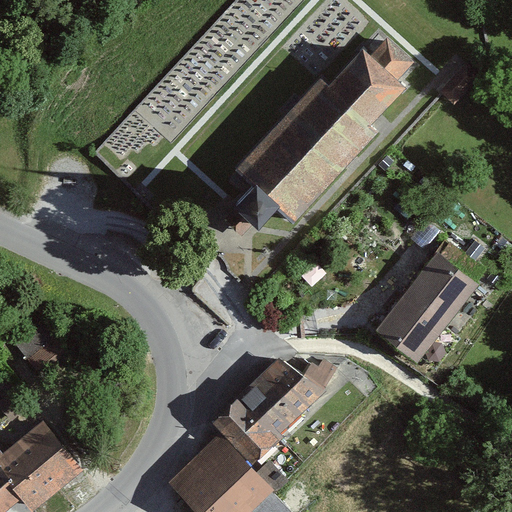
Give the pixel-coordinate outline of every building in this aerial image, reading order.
[(230,220),(246,235),(277,206),(295,223),(384,130),(377,122),(414,85),(405,75),(419,63),(390,34),(379,47),(371,41),(333,81),(328,74),(241,167),(257,181),(236,202),(242,208),(230,220)] [(486,71),(473,60),(446,89),(458,101),(486,71)] [(405,293),(383,320),(423,353),(485,276),(443,242),(434,254),(416,239),(385,277),(405,293)] [(42,311),(10,336),(35,368),(67,343),(42,311)] [(211,415),(221,425),(254,460),(324,389),(278,356),(211,415)] [(0,504),(25,486),(36,499),(85,463),(48,413),(4,445),(0,439),(0,504)] [(221,425),(167,472),(202,511),(297,511),(298,511),(254,460),(221,425)]
